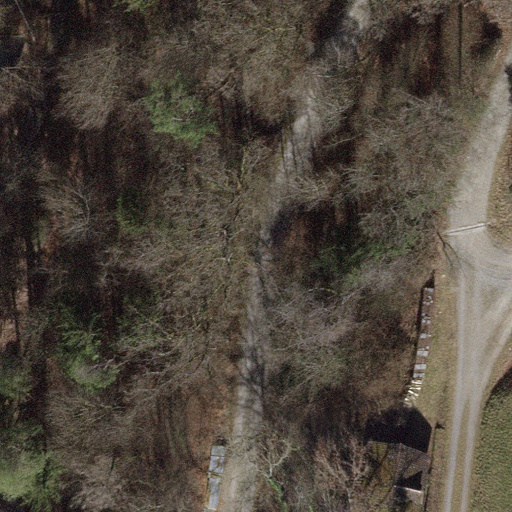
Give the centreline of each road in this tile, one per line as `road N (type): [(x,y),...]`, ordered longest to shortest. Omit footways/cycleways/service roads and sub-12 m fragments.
road 1 (track): [(370,0),(283,199),(242,433),(238,511)]
road 2 (track): [(0,352),(128,23)]
road 3 (track): [(485,335),(479,212),(511,103)]
road 4 (track): [(456,511),(485,335)]
